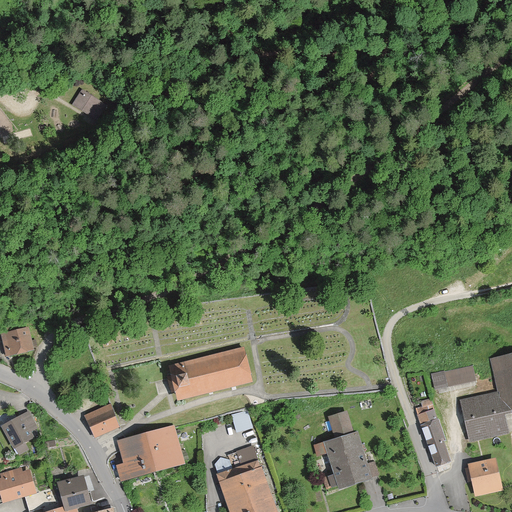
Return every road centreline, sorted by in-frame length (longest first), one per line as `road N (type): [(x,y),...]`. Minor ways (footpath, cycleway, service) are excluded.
road 1 (track): [(81,322),(192,280),(293,221),(511,50)]
road 2 (residential): [(123,511),(76,430),(0,373)]
